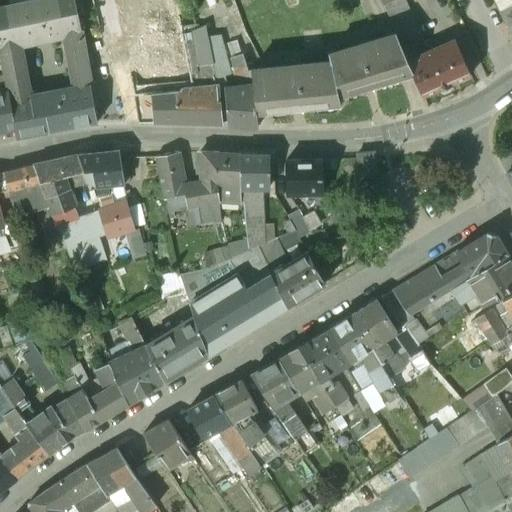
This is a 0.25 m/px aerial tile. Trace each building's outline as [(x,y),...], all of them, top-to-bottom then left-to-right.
[(41,0),(42,1),(0,9),(0,46),(21,42),(63,34),(66,52),(83,48),(73,0),(41,0)] [(115,0),(122,35),(112,37),(110,29),(101,32),(115,83),(126,122),(138,122),(156,122),(153,83),(173,83),(174,90),(193,88),(190,71),(194,71),(192,64),(189,66),(175,0),(115,0)] [(405,0),(388,0),(383,3),(396,33),(402,48),(416,42),(422,39),(405,0)] [(511,12),(511,10),(503,14),(510,29),(511,27),(511,12)] [(205,25),(194,29),(198,64),(214,62),(208,37),(205,25)] [(331,61),(252,69),(253,86),(256,113),(340,104),(340,97),(413,74),(408,61),(402,48),(396,33),(331,54),(331,61)] [(229,68),(221,39),(215,36),(208,37),(214,62),(217,75),(226,73),(229,68)] [(422,55),(408,61),(413,74),(424,97),(439,90),(444,91),(451,88),(451,85),(452,84),(453,85),(456,84),(456,82),(471,75),(455,40),(422,55)] [(21,42),(0,46),(0,53),(7,91),(13,120),(35,115),(32,98),(21,42)] [(416,42),(402,48),(408,61),(422,55),(416,42)] [(73,91),(32,98),(35,115),(44,113),(45,113),(48,131),(97,122),(83,48),(66,52),(73,91)] [(242,54),(232,57),(240,82),(245,87),(253,86),(242,54)] [(214,62),(198,64),(200,87),(193,88),(174,90),(173,83),(153,83),(156,122),(223,123),(219,86),(217,75),(214,62)] [(245,87),(224,90),(228,125),(258,127),(256,113),(253,86),(245,87)] [(7,91),(0,92),(0,131),(15,129),(17,137),(48,131),(45,113),(44,113),(35,115),(13,120),(7,91)] [(119,151),(78,155),(84,170),(92,170),(98,198),(101,208),(114,204),(111,192),(109,185),(124,183),(124,179),(129,179),(127,164),(121,165),(119,151)] [(185,185),(178,152),(155,156),(167,212),(198,205),(194,184),(185,185)] [(218,152),(199,152),(200,162),(195,162),(197,174),(202,174),(202,182),(194,184),(198,205),(200,225),(212,223),(208,203),(219,200),(217,184),(218,152)] [(240,154),(218,152),(217,184),(219,200),(242,201),(242,200),(240,154)] [(373,152),(357,154),(359,177),(376,175),(373,152)] [(269,154),(240,154),(242,200),(242,201),(248,248),(258,245),(261,244),(258,224),(263,223),(262,214),(263,214),(261,187),(269,187),(269,154)] [(78,155),(34,165),(41,182),(41,184),(48,204),(56,227),(79,219),(64,176),(81,171),(84,170),(78,155)] [(321,159),(286,160),(287,195),(314,194),(314,204),(322,204),(322,194),(321,159)] [(34,165),(5,171),(9,190),(17,216),(36,211),(35,209),(48,204),(41,184),(41,182),(34,165)] [(98,198),(92,170),(84,170),(81,171),(85,183),(84,183),(95,213),(101,211),(101,208),(98,198)] [(126,200),(123,189),(111,192),(114,204),(126,200)] [(114,204),(101,208),(101,211),(108,235),(133,228),(128,207),(126,200),(114,204)] [(48,204),(35,209),(36,211),(44,232),(51,230),(59,250),(66,248),(56,227),(48,204)] [(139,204),(128,207),(133,228),(144,225),(139,204)] [(298,210),(288,216),(300,237),(310,231),(298,210)] [(0,252),(8,250),(0,217),(0,252)] [(79,219),(56,227),(66,248),(75,270),(93,263),(106,259),(98,236),(86,239),(79,219)] [(487,233),(455,252),(470,277),(507,254),(495,234),(487,233)] [(258,245),(248,248),(249,250),(199,270),(179,275),(186,294),(189,303),(238,275),(247,290),(272,274),(272,273),(258,245)] [(307,252),(272,273),(272,274),(287,306),(325,283),(307,252)] [(455,252),(391,291),(410,315),(431,302),(452,289),(468,279),(470,277),(455,252)] [(470,277),(468,279),(485,307),(511,289),(511,262),(507,254),(470,277)] [(178,271),(156,276),(162,299),(186,294),(179,275),(178,271)] [(238,275),(189,303),(194,315),(208,354),(287,306),(272,274),(247,290),(238,275)] [(452,289),(431,302),(435,307),(455,293),(452,289)] [(410,315),(391,291),(381,298),(406,330),(418,345),(428,338),(410,315)] [(511,295),(502,302),(508,311),(511,318),(511,295)] [(376,300),(352,315),(381,362),(390,377),(404,368),(395,353),(393,353),(392,353),(387,344),(381,340),(395,332),(376,300)] [(47,309),(34,313),(41,334),(54,329),(47,309)] [(511,318),(508,311),(496,319),(491,309),(477,318),(492,344),(504,336),(508,342),(511,339),(511,318)] [(146,345),(145,345),(164,381),(208,354),(194,315),(146,345)] [(381,362),(352,315),(324,332),(343,364),(362,352),(365,356),(363,361),(368,369),(381,362)] [(146,345),(131,316),(119,322),(133,351),(145,345),(146,345)] [(20,320),(8,325),(15,343),(27,339),(20,320)] [(418,345),(406,330),(396,336),(410,357),(409,357),(418,370),(429,363),(422,350),(418,345)] [(324,332),(299,347),(325,389),(333,384),(327,373),(343,364),(324,332)] [(27,339),(15,343),(46,390),(57,382),(29,338),(27,339)] [(15,344),(0,350),(0,379),(27,362),(15,344)] [(111,361),(110,361),(118,381),(127,403),(164,381),(145,345),(133,351),(114,359),(111,361)] [(325,389),(299,347),(279,358),(299,391),(310,384),(316,394),(325,389)] [(63,354),(60,348),(52,353),(60,367),(57,369),(75,399),(85,393),(81,386),(63,354)] [(78,362),(76,363),(70,351),(63,354),(81,386),(89,382),(78,362)] [(315,445),(284,399),(299,391),(279,358),(250,375),(304,453),(315,445)] [(390,377),(381,362),(368,369),(387,400),(400,394),(390,377)] [(511,379),(504,369),(481,385),(491,398),(495,396),(511,380),(511,379)] [(105,389),(99,377),(89,382),(81,386),(85,393),(100,419),(127,403),(118,381),(105,389)] [(29,404),(12,378),(1,386),(15,407),(16,407),(18,411),(27,405),(29,404)] [(241,380),(213,395),(247,446),(263,435),(248,413),(256,408),(241,380)] [(352,408),(336,382),(333,384),(325,389),(335,406),(341,415),(352,408)] [(370,382),(359,390),(369,405),(380,398),(370,382)] [(0,384),(0,418),(4,416),(15,407),(1,386),(0,384)] [(316,394),(313,397),(326,418),(331,415),(328,410),(335,406),(325,389),(316,394)] [(369,405),(359,390),(352,394),(362,409),(369,405)] [(75,399),(69,403),(85,428),(100,419),(85,393),(75,399)] [(213,395),(187,409),(204,436),(207,439),(211,437),(209,434),(222,427),(220,434),(239,461),(252,453),(247,446),(213,395)] [(491,398),(397,460),(409,478),(487,425),(497,443),(511,434),(511,424),(509,419),(495,396),(491,398)] [(27,405),(18,411),(28,424),(27,425),(49,452),(73,435),(85,428),(69,403),(56,411),(53,407),(49,410),(47,407),(43,410),(45,413),(34,420),(33,415),(27,405)] [(14,434),(20,441),(11,447),(15,453),(5,461),(16,477),(49,452),(27,425),(28,424),(18,411),(16,407),(15,407),(4,416),(14,434)] [(189,451),(168,419),(143,433),(166,468),(179,460),(177,458),(189,451)] [(511,434),(497,443),(504,455),(498,459),(502,465),(508,461),(511,468),(511,475),(496,485),(478,455),(460,467),(473,487),(476,486),(490,508),(511,493),(511,434)] [(117,447),(87,463),(111,499),(119,511),(132,511),(140,508),(142,511),(145,511),(156,505),(135,476),(117,447)] [(0,489),(16,477),(5,461),(0,464),(0,489)] [(87,463),(59,481),(70,500),(78,511),(90,511),(111,499),(87,463)] [(59,481),(47,489),(28,503),(35,511),(63,511),(60,507),(70,500),(59,481)]
